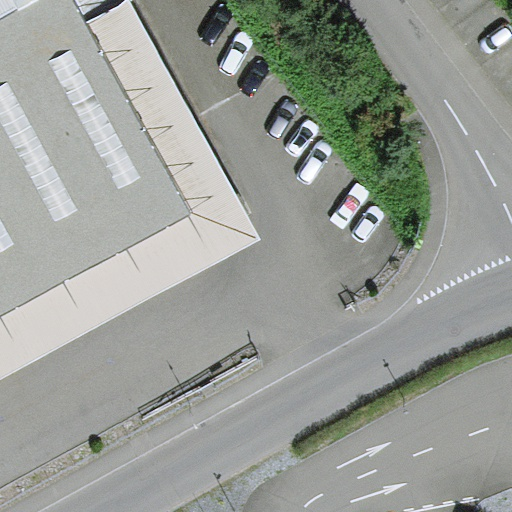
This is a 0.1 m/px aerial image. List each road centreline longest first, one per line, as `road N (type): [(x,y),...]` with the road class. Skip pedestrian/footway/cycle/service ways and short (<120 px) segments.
road 1 (residential): [(511,301),(413,339),(101,511)]
road 2 (residential): [(511,226),(371,0)]
